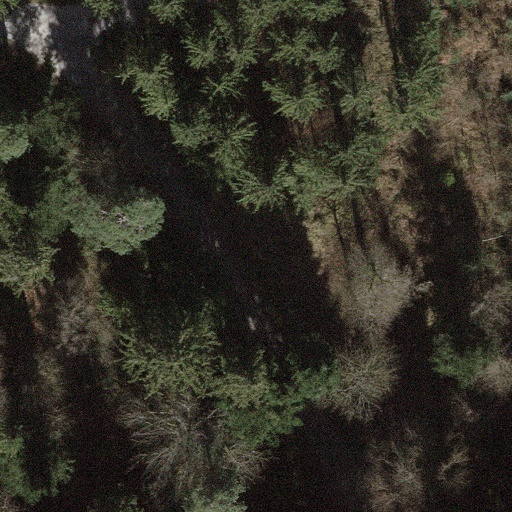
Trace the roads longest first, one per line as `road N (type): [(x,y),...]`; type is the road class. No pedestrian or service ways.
road 1 (track): [(8,6),(96,71),(383,511)]
road 2 (track): [(8,6),(81,10),(160,0)]
